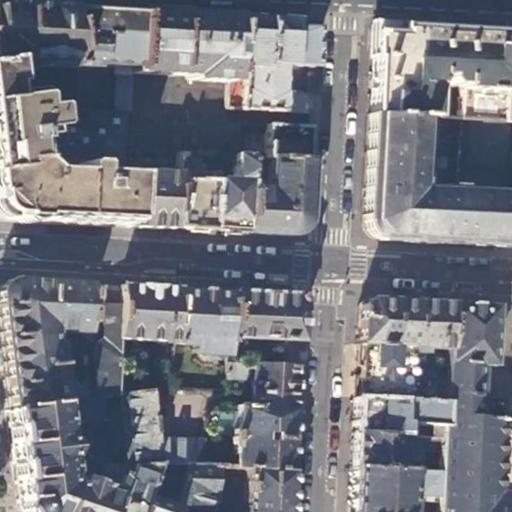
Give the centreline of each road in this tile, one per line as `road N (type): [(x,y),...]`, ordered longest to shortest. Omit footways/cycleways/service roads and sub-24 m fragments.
road 1 (tertiary): [(332,269),(0,250)]
road 2 (residential): [(332,269),(345,0)]
road 3 (residential): [(320,511),(332,269)]
road 4 (tertiary): [(511,276),(332,269)]
